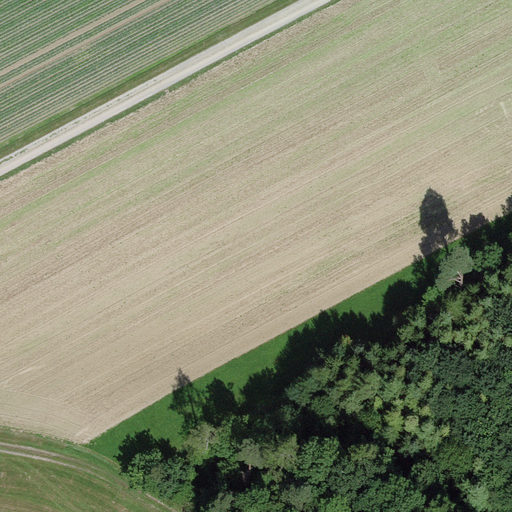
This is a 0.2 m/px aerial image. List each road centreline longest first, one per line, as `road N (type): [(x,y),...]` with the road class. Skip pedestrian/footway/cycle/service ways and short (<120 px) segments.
road 1 (track): [(0,165),(301,0)]
road 2 (track): [(0,442),(77,458),(178,511)]
